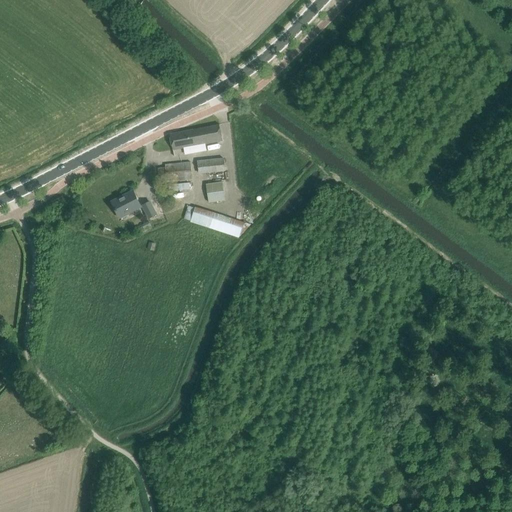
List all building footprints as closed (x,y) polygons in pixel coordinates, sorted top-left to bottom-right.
[(223,140),(220,124),(170,134),(173,149),(223,140)] [(223,158),(196,161),(198,173),(225,170),(223,158)] [(158,179),(166,178),(166,179),(192,178),(191,162),(165,164),(165,167),(158,167),(158,179)] [(223,181),(206,183),(209,202),(225,200),(223,181)] [(172,203),(168,192),(159,196),(166,212),(151,218),(155,228),(178,218),(172,203)] [(141,206),(135,193),(121,200),(120,197),(112,202),(120,217),(141,206)] [(150,202),(143,205),(149,218),(157,214),(150,202)] [(189,219),(193,206),(188,205),(184,218),(189,219)] [(243,220),(194,206),(189,222),(238,236),(243,220)]
